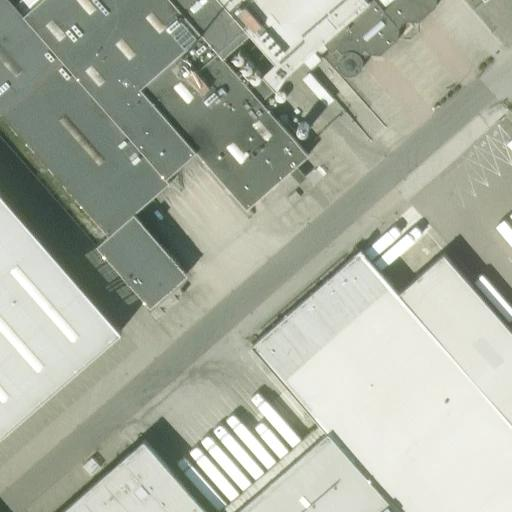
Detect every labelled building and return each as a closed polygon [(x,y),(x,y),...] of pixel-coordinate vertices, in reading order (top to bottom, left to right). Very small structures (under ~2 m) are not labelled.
[(0,0),(0,110),(16,130),(90,66),(36,4),(25,14),(14,4),(11,0),(0,0)] [(18,0),(14,4),(25,14),(36,4),(40,0),(18,0)] [(97,245),(151,306),(188,273),(134,212),(170,181),(166,177),(197,150),(247,208),(308,154),(261,100),(276,87),(264,74),(249,87),(223,57),(250,33),(221,0),(40,0),(36,4),(90,66),(18,131),(108,235),(97,245)] [(221,0),(250,33),(286,74),(323,42),(369,2),(367,0),(221,0)] [(375,0),(370,0),(369,2),(323,42),(332,52),(337,48),(341,53),(338,58),(337,64),(340,70),(344,74),(350,75),(356,74),(360,70),(362,65),(362,59),(368,53),(380,54),(398,39),(399,27),(406,20),(418,21),(436,6),(436,0),(393,0),(383,9),(375,0)] [(0,434),(121,329),(0,189),(0,434)] [(309,511),(511,511),(511,331),(444,253),(399,293),(361,249),(251,345),(325,429),(275,472),(309,511)] [(309,511),(275,472),(229,511),(208,511),(144,438),(59,511),(309,511)]
